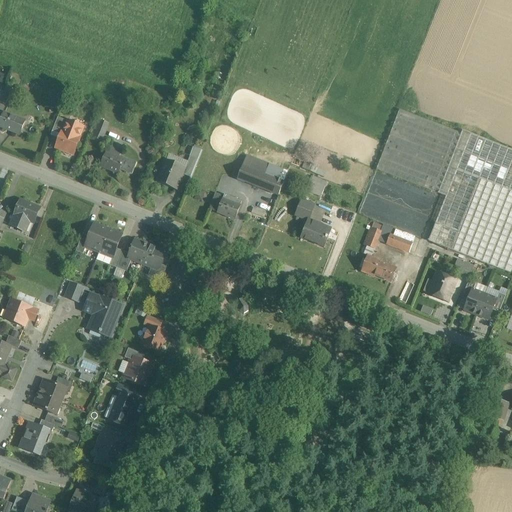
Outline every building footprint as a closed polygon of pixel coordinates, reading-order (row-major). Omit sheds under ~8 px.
[(9,94),(4,92),(0,101),(0,103),(5,105),(9,94)] [(511,270),(511,150),(462,131),(461,134),(399,110),(376,170),(445,197),(428,242),(510,274),(511,270)] [(25,122),(4,114),(0,124),(0,126),(20,134),(25,122)] [(66,121),(57,118),(52,132),(60,135),(62,130),(63,131),(66,121)] [(63,131),(62,130),(60,135),(55,149),(73,156),(85,126),(67,119),(66,121),(63,131)] [(108,124),(98,120),(91,137),(101,141),(108,124)] [(193,148),(191,155),(198,158),(201,150),(193,148)] [(120,153),(108,149),(101,167),(118,173),(119,170),(131,175),(136,163),(123,158),(122,161),(117,159),(120,153)] [(268,165),(247,156),(243,167),(264,176),(268,165)] [(185,169),(165,161),(156,182),(176,190),(185,169)] [(264,176),(243,167),(237,181),(259,189),(264,176)] [(326,186),(310,180),(306,192),(321,198),(326,186)] [(224,198),(218,196),(216,195),(215,198),(210,210),(218,213),(218,214),(235,220),(242,202),(225,196),(224,198)] [(30,204),(21,200),(15,215),(11,226),(23,231),(27,223),(29,224),(30,221),(32,222),(34,217),(36,218),(39,209),(29,205),(30,204)] [(314,206),(301,201),(298,208),(311,213),(314,206)] [(321,223),(327,211),(316,207),(311,219),(321,223)] [(311,213),(298,208),(295,217),(306,221),(307,221),(308,221),(311,213)] [(308,221),(307,221),(306,221),(300,240),(324,248),(331,230),(308,221)] [(382,227),(373,223),(371,228),(380,232),(382,227)] [(89,238),(85,248),(99,253),(108,230),(94,224),(89,238)] [(392,230),(382,226),(382,227),(380,232),(377,241),(387,245),(390,236),(392,230)] [(371,228),(369,228),(362,246),(373,250),(377,241),(380,232),(371,228)] [(416,238),(393,229),(392,230),(390,236),(413,245),(416,238)] [(122,235),(108,230),(99,253),(112,258),(113,259),(116,249),(122,235)] [(82,235),(76,252),(83,255),(85,248),(89,238),(82,235)] [(413,245),(390,236),(387,245),(410,254),(413,245)] [(136,241),(134,242),(129,255),(128,259),(131,261),(142,265),(149,246),(136,241)] [(155,249),(149,246),(142,265),(151,268),(156,271),(159,264),(163,254),(161,250),(157,248),(155,249)] [(116,249),(113,259),(112,258),(109,266),(116,269),(123,252),(116,249)] [(129,255),(123,252),(116,269),(126,273),(131,261),(128,259),(129,255)] [(380,263),(366,257),(360,272),(373,278),(374,276),(391,283),(396,271),(379,264),(380,263)] [(474,267),(463,262),(460,268),(458,273),(469,277),(474,267)] [(156,271),(151,268),(148,276),(159,280),(160,279),(162,278),(163,277),(166,267),(159,264),(156,271)] [(455,281),(438,274),(429,295),(447,302),(455,281)] [(468,282),(462,298),(468,301),(472,290),(473,291),(475,284),(468,282)] [(83,288),(71,284),(66,298),(78,302),(83,288)] [(468,301),(464,311),(476,316),(484,295),(473,291),(472,290),(468,301)] [(34,301),(15,293),(12,301),(31,309),(34,301)] [(505,296),(498,293),(496,300),(492,310),(499,313),(505,296)] [(484,295),(476,316),(488,320),(492,310),(496,300),(484,295)] [(121,307),(103,299),(102,300),(91,296),(87,306),(93,308),(91,312),(97,314),(91,329),(109,337),(121,307)] [(243,299),(235,304),(239,312),(244,314),(248,312),(248,306),(243,299)] [(12,301),(4,319),(24,327),(32,309),(31,309),(12,301)] [(161,323),(147,318),(144,325),(150,327),(159,331),(161,323)] [(159,331),(150,327),(143,345),(144,346),(145,348),(149,349),(151,348),(159,352),(166,334),(159,331)] [(21,342),(9,337),(6,343),(19,348),(21,342)] [(10,348),(0,343),(0,373),(3,375),(2,378),(11,382),(16,370),(7,366),(6,369),(2,367),(10,348)] [(145,356),(128,349),(125,358),(132,361),(133,358),(143,361),(145,356)] [(143,361),(133,358),(132,361),(130,367),(132,368),(129,374),(128,373),(125,380),(132,382),(132,383),(139,386),(139,385),(145,387),(154,366),(143,361)] [(90,383),(92,377),(81,374),(79,380),(90,383)] [(73,384),(58,378),(55,385),(66,390),(70,391),(73,384)] [(55,385),(44,381),(39,395),(61,404),(66,390),(55,385)] [(121,392),(109,421),(126,427),(137,398),(121,392)] [(61,404),(39,395),(34,407),(56,416),(61,404)] [(508,404),(494,400),(493,403),(494,403),(490,416),(491,417),(491,416),(502,420),(503,420),(508,404)] [(64,422),(47,415),(45,422),(54,426),(61,428),(64,422)] [(502,420),(491,416),(491,417),(485,434),(496,438),(502,420)] [(54,426),(45,422),(42,428),(49,431),(52,432),(54,426)] [(42,428),(30,424),(20,449),(39,456),(49,431),(42,428)] [(69,431),(66,437),(77,441),(80,435),(69,431)] [(124,441),(103,433),(99,445),(103,447),(97,463),(110,468),(114,466),(124,441)] [(2,479),(0,478),(0,498),(3,500),(11,482),(2,478),(2,479)] [(107,488),(96,484),(92,495),(103,499),(107,488)] [(93,511),(98,502),(75,492),(69,508),(77,511),(93,511)] [(46,511),(50,503),(32,496),(25,511),(46,511)] [(21,511),(25,504),(16,500),(11,511),(13,511),(21,511)]
